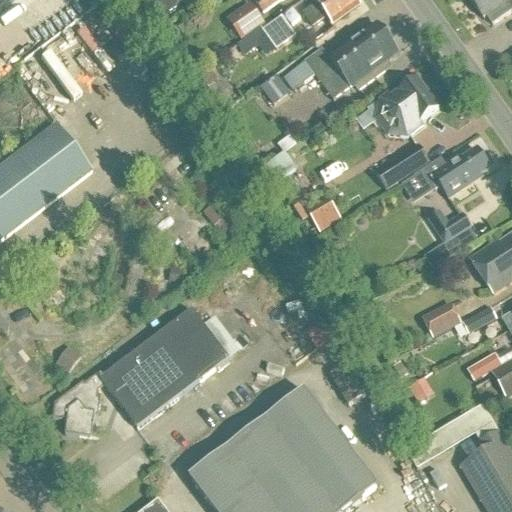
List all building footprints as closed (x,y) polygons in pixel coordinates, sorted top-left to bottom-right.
[(0,0),(0,16),(22,0),(0,0)] [(180,0),(145,0),(160,23),(185,7),(180,0)] [(264,0),(255,7),(264,19),(289,0),(264,0)] [(327,0),(317,8),(318,9),(304,19),(314,32),(327,22),(332,29),(359,9),(357,7),(359,4),(356,0),(327,0)] [(511,0),(468,0),(484,23),(486,21),(493,31),(511,17),(511,0)] [(227,24),(242,45),(265,28),(250,7),(227,24)] [(277,54),(295,40),(282,23),(264,36),(277,54)] [(400,59),(388,44),(377,29),(330,64),(323,55),(307,68),(308,69),(287,84),(296,96),(317,81),(335,106),(371,79),(376,85),(392,73),(388,68),(400,59)] [(210,73),(200,80),(208,90),(218,83),(210,73)] [(261,93),(274,111),(291,98),(278,80),(261,93)] [(439,113),(418,84),(391,103),(388,99),(381,105),(376,124),(388,140),(408,142),(424,130),(421,126),(439,113)] [(0,246),(91,177),(55,130),(0,171),(0,246)] [(430,168),(419,151),(376,179),(387,195),(430,168)] [(491,173),(478,154),(464,163),(463,161),(447,171),(442,163),(414,181),(424,196),(433,190),(436,195),(441,192),(449,204),(476,187),(477,183),(491,173)] [(285,158),(265,173),(276,189),(297,175),(285,158)] [(342,225),(329,203),(308,216),(321,238),(342,225)] [(463,219),(449,229),(441,217),(429,225),(445,249),(463,238),(471,232),(463,219)] [(511,239),(501,247),(499,245),(472,264),(495,299),(511,288),(511,239)] [(439,258),(427,265),(432,273),(457,259),(450,247),(437,254),(439,258)] [(17,272),(30,262),(23,252),(10,262),(17,272)] [(174,274),(173,287),(183,288),(184,274),(174,274)] [(450,308),(421,323),(433,345),(461,329),(450,308)] [(469,341),(498,325),(491,313),(462,329),(469,341)] [(97,381),(105,392),(138,435),(230,366),(193,316),(108,380),(99,379),(97,381)] [(511,317),(502,324),(508,336),(511,333),(511,317)] [(72,353),(59,371),(69,379),(82,361),(72,353)] [(491,378),(504,370),(497,358),(468,375),(475,388),(491,378)] [(511,365),(504,370),(491,378),(507,405),(511,402),(511,365)] [(348,410),(367,400),(350,369),(331,380),(348,410)] [(105,392),(97,381),(86,389),(84,387),(55,409),(53,424),(63,426),(63,424),(67,425),(66,440),(92,444),(96,420),(99,421),(101,404),(98,404),(98,397),(105,392)] [(409,393),(419,408),(434,399),(425,384),(409,393)] [(305,396),(189,483),(211,511),(353,511),(378,493),(305,396)] [(511,511),(511,459),(483,411),(406,456),(417,475),(476,440),(486,458),(461,473),(484,511),(511,511)]
